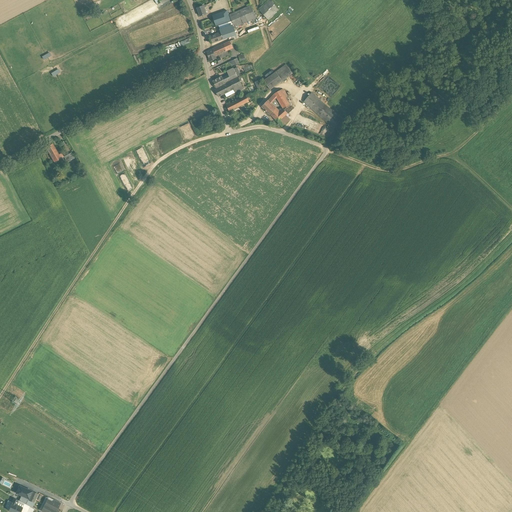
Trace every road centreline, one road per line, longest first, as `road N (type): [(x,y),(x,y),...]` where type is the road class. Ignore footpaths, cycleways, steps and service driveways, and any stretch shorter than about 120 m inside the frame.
road 1 (unclassified): [(69,505),(326,149)]
road 2 (track): [(511,240),(345,386),(268,511)]
road 3 (track): [(0,397),(143,178),(169,153),(227,129)]
road 4 (track): [(511,102),(453,157),(390,174),(268,127),(227,129)]
road 5 (track): [(358,511),(511,313)]
road 6 (unclassified): [(0,163),(202,55)]
